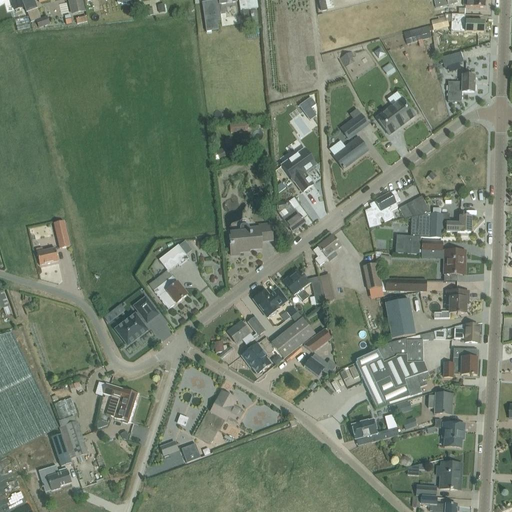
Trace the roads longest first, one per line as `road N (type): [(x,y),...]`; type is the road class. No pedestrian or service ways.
road 1 (unclassified): [(500,113),(468,118),(176,344)]
road 2 (tertiary): [(500,113),(483,511)]
road 3 (unclassified): [(404,511),(303,418),(176,344)]
road 4 (unclassified): [(176,344),(141,365),(121,366),(80,301),(0,274)]
road 5 (track): [(336,218),(312,0)]
road 6 (unclassified): [(126,511),(176,344)]
